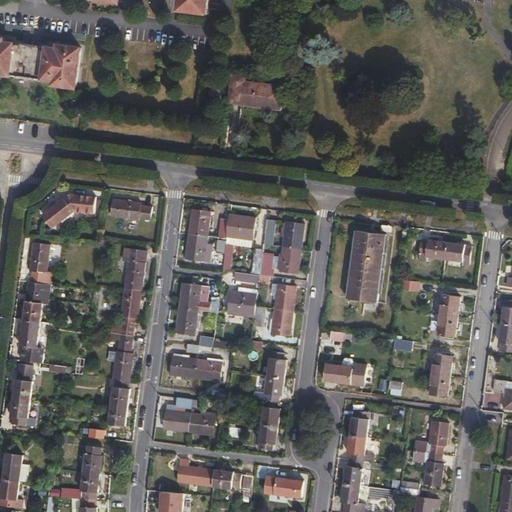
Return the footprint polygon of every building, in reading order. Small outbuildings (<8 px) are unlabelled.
[(184,0),(184,7),(208,11),(209,0),(184,0)] [(76,87),(81,46),(59,43),(58,48),(4,41),(4,37),(0,36),(0,73),(54,80),(53,84),(76,87)] [(258,77),(233,74),(229,102),(282,109),(286,85),(258,82),(258,77)] [(44,214),(53,228),(76,212),(96,214),(98,198),(79,196),(70,203),(67,199),(44,214)] [(115,199),(113,216),(140,219),(140,218),(151,219),(153,206),(141,205),(142,202),(115,199)] [(191,234),(209,236),(212,212),(194,210),(191,234)] [(257,218),(231,215),(230,219),(228,236),(254,239),(257,218)] [(228,236),(230,219),(222,218),(220,237),(228,238),(228,236)] [(278,220),(268,219),(265,242),(274,244),(278,220)] [(290,222),(287,245),(303,247),(306,224),(290,222)] [(388,235),(358,231),(349,298),(378,302),(388,235)] [(207,253),(209,236),(191,234),(188,258),(206,260),(207,253)] [(226,253),(227,240),(221,240),(219,252),(226,253)] [(428,256),(447,259),(449,242),(430,240),(430,242),(421,241),(419,261),(427,262),(428,256)] [(449,242),(447,259),(465,261),(465,265),(470,265),(473,245),(449,242)] [(35,271),(34,282),(46,283),(47,273),(49,273),(52,246),(37,244),(33,271),(35,271)] [(303,247),(287,245),(284,269),(300,271),(303,247)] [(128,288),(144,290),(149,251),(127,248),(126,260),(131,261),(128,288)] [(264,253),(261,274),(275,276),(276,267),(273,267),(274,254),(264,253)] [(226,254),(224,269),(231,270),(233,255),(226,254)] [(256,273),(237,271),(236,279),(255,281),(256,273)] [(404,279),(402,289),(420,291),(421,281),(404,279)] [(26,319),(43,321),(45,303),(50,304),(53,284),(46,283),(34,282),(31,281),(26,319)] [(182,308),(200,310),(202,295),(203,285),(185,283),(182,308)] [(279,308),(295,310),(298,285),(282,283),(281,293),(279,308)] [(203,285),(202,295),(210,296),(211,286),(203,285)] [(115,324),(114,332),(136,335),(138,317),(140,317),(144,290),(128,288),(124,315),(126,315),(125,325),(115,324)] [(257,305),(259,296),(253,295),(240,293),(233,292),(231,313),(256,316),(257,305)] [(442,314),(459,316),(461,297),(444,295),(442,314)] [(212,311),(219,312),(221,297),(214,296),(212,311)] [(267,306),(257,305),(256,316),(255,325),(264,326),(267,306)] [(197,333),(200,310),(182,308),(179,331),(197,333)] [(291,333),(295,310),(279,308),(277,322),(276,331),(291,333)] [(210,323),(217,324),(219,312),(212,311),(210,323)] [(456,336),(459,316),(442,314),(439,333),(456,336)] [(40,348),(43,321),(26,319),(23,346),(25,346),(40,348)] [(511,351),(511,324),(504,324),(501,341),(503,342),(502,350),(511,351)] [(346,341),(348,332),(334,330),(332,339),(346,341)] [(136,335),(114,332),(113,339),(123,340),(121,352),(119,351),(116,379),(131,380),(132,381),(136,353),(134,353),(136,335)] [(415,341),(396,338),(395,348),(413,351),(415,341)] [(253,340),(251,340),(250,347),(264,349),(265,342),(253,340)] [(189,351),(201,353),(202,345),(190,344),(189,351)] [(274,350),(271,374),(287,376),(289,359),(286,359),(287,351),(274,350)] [(23,361),(45,364),(46,354),(39,353),(25,352),(23,361)] [(434,374),(451,376),(453,357),(436,354),(434,374)] [(174,374),(198,377),(200,359),(186,357),(177,356),(174,374)] [(200,359),(198,377),(223,381),(225,363),(219,362),(200,359)] [(327,380),(366,386),(369,366),(356,364),(355,367),(353,367),(354,362),(344,361),(343,365),(329,363),(327,380)] [(19,379),(16,398),(32,400),(35,381),(39,381),(40,375),(21,372),(20,379),(19,379)] [(271,374),(267,399),(281,401),(281,394),(284,395),(287,376),(271,374)] [(448,396),(451,376),(434,374),(431,394),(448,396)] [(116,379),(111,378),(110,386),(115,387),(113,404),(129,406),(131,388),(130,388),(131,380),(116,379)] [(511,388),(509,388),(509,380),(497,379),(495,391),(508,392),(506,406),(511,407),(511,388)] [(404,382),(391,380),(390,388),(403,390),(404,382)] [(195,399),(180,397),(179,404),(190,405),(190,409),(194,409),(194,406),(195,399)] [(32,400),(16,398),(14,416),(15,416),(14,424),(28,425),(28,418),(30,418),(32,400)] [(195,399),(194,406),(204,407),(205,400),(195,399)] [(267,399),(264,424),(280,426),(283,409),(280,408),(281,401),(267,399)] [(127,425),(129,406),(113,404),(111,423),(127,425)] [(167,428),(191,431),(193,412),(170,409),(167,428)] [(353,434),(370,436),(373,412),(359,410),(358,418),(355,417),(353,434)] [(193,412),(191,431),(216,434),(218,415),(193,412)] [(416,450),(444,453),(445,444),(447,445),(450,422),(434,420),(431,441),(417,440),(416,450)] [(280,426),(264,424),(264,426),(259,426),(258,433),(263,434),(261,447),(274,449),(275,442),(278,443),(280,426)] [(92,428),(91,436),(105,438),(106,430),(92,428)] [(239,439),(240,431),(231,430),(230,438),(239,439)] [(367,454),(370,436),(353,434),(351,451),(353,451),(352,459),(367,461),(376,462),(377,455),(367,454)] [(87,453),(85,471),(101,474),(104,455),(102,454),(103,447),(89,445),(88,453),(87,453)] [(442,462),(444,453),(416,450),(414,459),(428,461),(425,482),(442,484),(445,462),(442,462)] [(9,454),(6,479),(22,481),(25,456),(9,454)] [(367,461),(352,459),(351,466),(349,466),(347,482),(363,485),(367,461)] [(181,480),(216,485),(218,469),(191,465),(191,461),(184,460),(181,480)] [(218,469),(216,485),(235,488),(235,486),(242,487),(244,474),(237,473),(237,472),(218,469)] [(84,490),(84,499),(98,499),(98,491),(99,491),(101,474),(85,471),(83,490),(84,490)] [(252,490),(254,490),(256,475),(248,475),(246,489),(247,490),(247,495),(251,495),(252,490)] [(503,504),(511,505),(511,475),(507,475),(503,504)] [(271,476),(269,492),(304,497),(306,481),(271,476)] [(22,481),(6,479),(3,498),(4,498),(3,506),(18,508),(18,507),(22,508),(23,500),(19,500),(22,481)] [(347,500),(345,511),(366,511),(367,503),(361,502),(363,485),(347,482),(344,500),(347,500)] [(401,490),(401,494),(418,496),(420,496),(421,489),(402,486),(401,490)] [(161,493),(160,506),(177,508),(178,494),(161,493)] [(420,496),(418,496),(416,511),(433,511),(434,507),(440,507),(441,499),(420,496)] [(82,507),(82,511),(99,511),(99,506),(98,506),(98,499),(84,499),(83,507),(82,507)]
